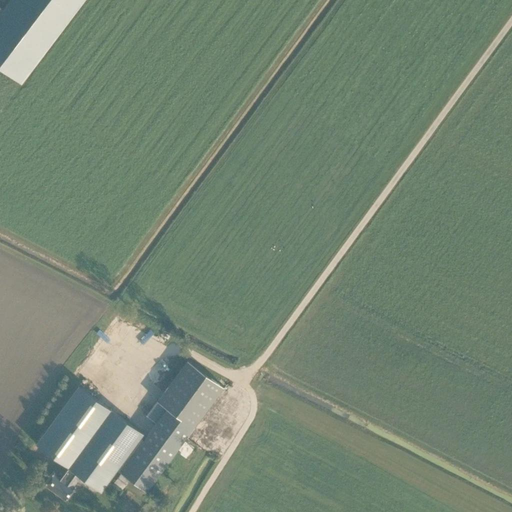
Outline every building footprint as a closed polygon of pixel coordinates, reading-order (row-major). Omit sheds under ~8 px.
[(0,68),(18,82),(78,0),(9,0),(3,8),(0,6),(0,68)] [(186,359),(156,400),(166,407),(155,422),(119,470),(146,490),(223,386),(186,359)] [(39,445),(74,471),(81,476),(85,479),(100,490),(142,432),(78,385),(35,443),(39,445)] [(79,478),(81,476),(74,471),(73,472),(61,463),(55,471),(53,470),(44,483),(65,498),(75,485),(73,484),(78,477),(79,478)] [(122,488),(129,479),(120,472),(113,482),(122,488)]
